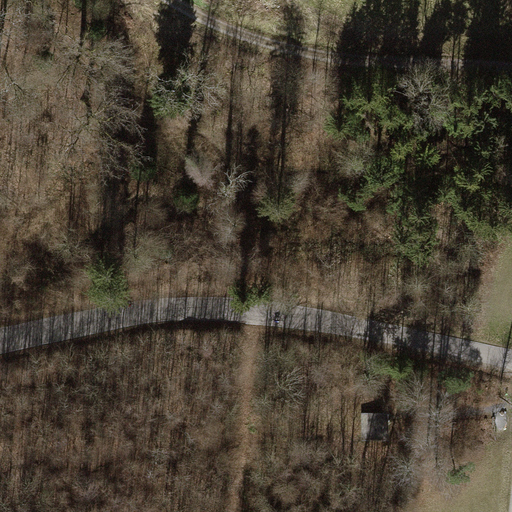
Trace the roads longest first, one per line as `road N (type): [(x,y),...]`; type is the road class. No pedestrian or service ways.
road 1 (unclassified): [(511,359),(314,319),(182,308),(0,342)]
road 2 (track): [(163,0),(347,74),(511,73)]
road 3 (track): [(249,311),(234,511)]
